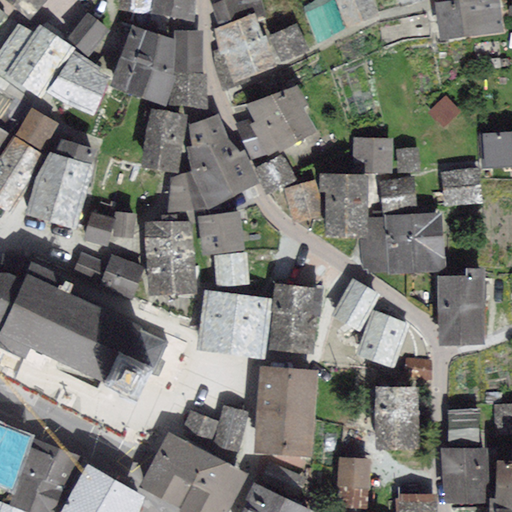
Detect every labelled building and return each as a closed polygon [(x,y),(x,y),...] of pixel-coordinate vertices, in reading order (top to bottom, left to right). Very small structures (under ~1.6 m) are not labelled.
[(42,0),(9,0),(29,16),(42,0)] [(150,0),(122,0),(122,7),(149,11),(150,0)] [(193,0),(155,0),(153,11),(190,17),(193,2),(193,0)] [(261,10),(257,0),(226,0),(214,4),(220,23),(261,10)] [(341,28),(328,0),(326,0),(307,9),(309,13),(320,37),(341,28)] [(340,0),(348,18),(371,9),(367,0),(340,0)] [(501,29),(497,0),(462,0),(439,3),(441,21),(443,36),(501,29)] [(96,21),(89,15),(69,38),(86,52),(105,29),(96,21)] [(261,36),(253,15),(216,29),(224,50),(216,53),(220,62),(228,82),(273,64),(261,36)] [(172,75),(167,74),(176,46),(179,39),(133,24),(130,35),(113,84),(163,101),(172,75)] [(63,44),(41,29),(35,37),(20,26),(0,56),(0,60),(12,69),(9,72),(39,92),(68,48),(63,44)] [(304,48),(294,27),(272,37),(282,58),(294,52),(304,48)] [(200,32),(179,32),(179,39),(176,46),(176,70),(199,71),(199,59),(200,32)] [(74,53),(50,92),(94,110),(109,76),(96,71),(98,67),(86,61),(74,53)] [(203,75),(176,74),(175,102),(188,103),(202,103),(203,75)] [(307,103),(297,83),(250,105),(255,115),(256,117),(239,125),(242,132),(254,157),(311,130),(299,106),(307,103)] [(25,105),(0,87),(0,141),(8,130),(25,105)] [(457,110),(445,97),(430,111),(442,124),(457,110)] [(54,122),(32,111),(19,135),(41,146),(47,134),(54,122)] [(168,114),(152,111),(144,164),(176,169),(184,116),(168,114)] [(251,182),(217,117),(194,127),(201,147),(192,149),(195,165),(196,173),(176,177),(175,207),(207,205),(251,182)] [(511,134),(483,135),(484,153),(485,165),(511,163),(511,134)] [(40,153),(14,138),(0,160),(0,200),(8,205),(24,178),(40,153)] [(390,141),(357,140),(356,169),(382,170),(389,170),(390,141)] [(34,212),(70,223),(91,153),(77,149),(63,145),(59,158),(51,156),(34,212)] [(417,149),(398,150),(399,172),(418,171),(417,149)] [(291,178),(281,157),(258,169),(268,189),(282,182),(291,178)] [(478,170),(444,173),(445,188),(446,202),(481,199),(478,170)] [(365,176),(323,175),(322,188),(330,188),(329,234),(364,235),(365,196),(365,176)] [(412,178),(383,182),(385,200),(386,207),(415,204),(412,178)] [(312,182),(287,188),(295,220),(310,217),(320,214),(312,182)] [(133,214),(117,213),(116,234),(132,235),(133,214)] [(242,247),(237,213),(223,215),(201,218),(206,252),(242,247)] [(113,220),(93,215),(88,237),(95,239),(107,242),(113,220)] [(442,236),(440,216),(377,220),(378,227),(371,228),(371,237),(371,239),(367,239),(369,269),(388,268),(389,274),(444,270),(442,236)] [(193,290),(188,222),(148,224),(150,249),(153,292),(193,290)] [(75,273),(102,284),(110,265),(83,254),(75,273)] [(246,279),(243,254),(217,257),(220,282),(246,279)] [(141,269),(113,257),(110,265),(102,284),(131,295),(141,269)] [(0,344),(21,355),(26,344),(105,382),(135,396),(149,367),(151,361),(166,331),(31,266),(25,279),(9,271),(0,272),(0,325),(2,326),(0,331),(0,344)] [(480,279),(441,280),(442,340),(481,340),(481,302),(480,279)] [(375,293),(355,283),(339,315),(359,325),(375,293)] [(317,292),(278,288),(272,347),(312,351),(313,333),(316,303),(317,292)] [(269,300),(209,292),(207,306),(203,346),(262,353),(269,300)] [(402,325),(377,315),(361,352),(386,362),(402,325)] [(430,363),(408,360),(407,369),(406,376),(428,379),(430,363)] [(314,372),(262,369),(260,409),(258,449),(310,452),(314,372)] [(414,399),(414,390),(380,391),(381,447),(415,446),(414,399)] [(511,405),(496,406),(496,432),(511,431),(511,405)] [(246,414),(225,407),(211,453),(231,460),(236,444),(246,414)] [(216,422),(191,412),(189,418),(182,437),(207,446),(216,422)] [(479,413),(452,414),(452,441),(479,440),(479,413)] [(30,437),(0,423),(0,480),(9,484),(19,462),(30,437)] [(240,474),(172,437),(170,441),(147,484),(200,511),(219,511),(233,486),(240,474)] [(71,456),(34,443),(13,503),(38,511),(51,511),(63,478),(71,456)] [(488,453),(447,452),(447,499),(487,499),(488,453)] [(511,511),(511,457),(500,457),(497,511),(511,511)] [(361,459),(341,458),(339,506),(365,507),(367,459),(361,459)] [(113,484),(87,471),(65,511),(138,511),(144,500),(113,484)] [(310,511),(259,488),(247,511),(310,511)] [(417,499),(400,499),(400,511),(433,511),(433,498),(417,499)]
